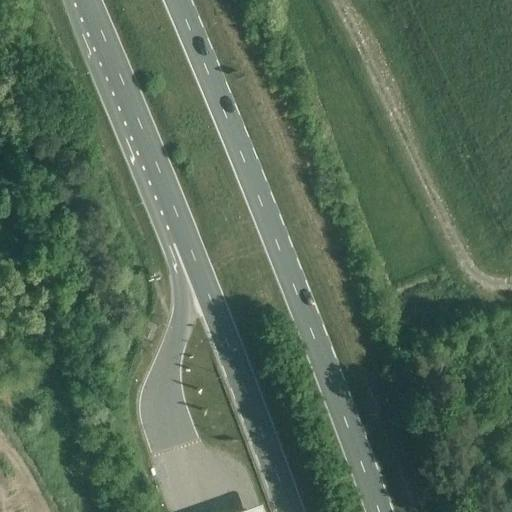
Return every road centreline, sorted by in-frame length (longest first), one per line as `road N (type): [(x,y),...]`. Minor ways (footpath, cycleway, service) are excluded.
road 1 (primary): [(378,511),(174,0)]
road 2 (primary): [(187,239),(287,511)]
road 3 (primary): [(87,0),(187,239)]
